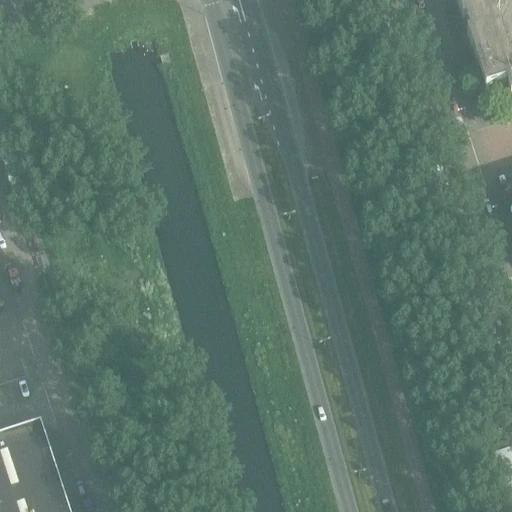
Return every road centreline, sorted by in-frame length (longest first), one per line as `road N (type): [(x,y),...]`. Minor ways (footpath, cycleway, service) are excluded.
road 1 (secondary): [(387,511),(246,0)]
road 2 (secondary): [(208,0),(348,511)]
road 3 (unclassified): [(511,337),(402,0)]
road 4 (unclassified): [(98,511),(0,207)]
